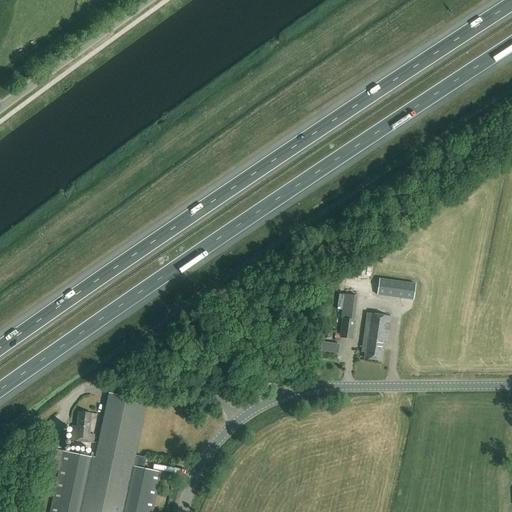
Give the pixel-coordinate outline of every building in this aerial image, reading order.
[(416,286),(380,280),(377,295),(413,302),(416,286)] [(387,345),(391,317),(366,313),(361,353),(365,354),(364,360),(381,362),(384,345),(387,345)] [(342,318),(339,338),(352,339),(355,319),(342,318)] [(326,370),(326,361),(314,360),(313,370),(326,370)] [(91,452),(90,456),(95,457),(83,511),(117,511),(128,465),(143,468),(145,457),(134,455),(145,403),(107,395),(95,453),(91,452)] [(89,433),(91,413),(78,411),(76,426),(72,425),(70,440),(87,442),(87,443),(93,444),(94,433),(89,433)] [(83,511),(95,457),(90,456),(63,450),(49,511),(83,511)] [(151,511),(160,471),(143,468),(128,465),(117,511),(151,511)]
